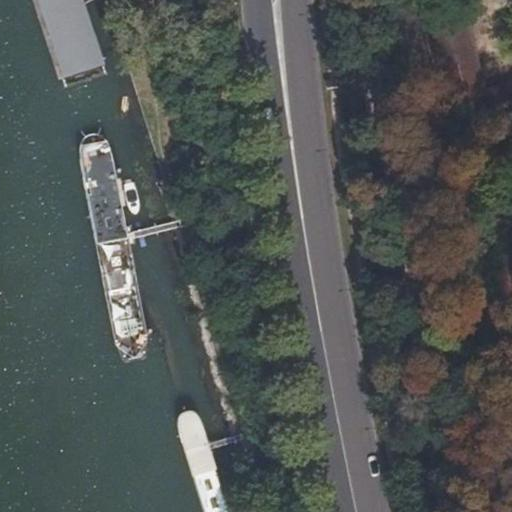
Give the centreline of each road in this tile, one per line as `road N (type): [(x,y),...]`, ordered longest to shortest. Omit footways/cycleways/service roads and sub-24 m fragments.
road 1 (primary): [(356,511),(298,182)]
road 2 (primary): [(266,0),(298,182)]
road 3 (primary): [(298,182),(291,0)]
